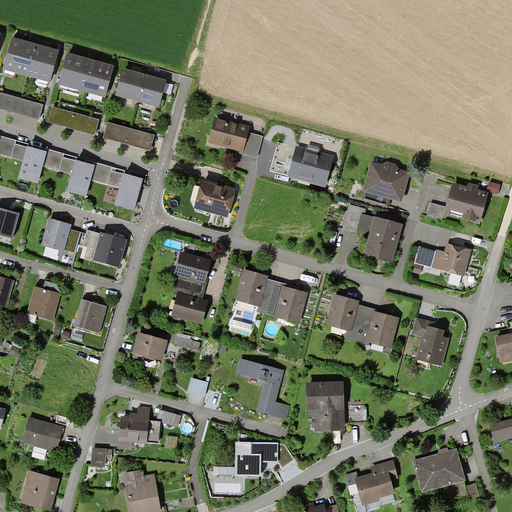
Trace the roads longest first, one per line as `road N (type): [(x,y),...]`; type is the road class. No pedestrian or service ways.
road 1 (residential): [(481,306),(147,218)]
road 2 (residential): [(147,218),(65,511)]
road 3 (residential): [(463,408),(347,454),(237,511)]
road 4 (residential): [(160,171),(0,128)]
